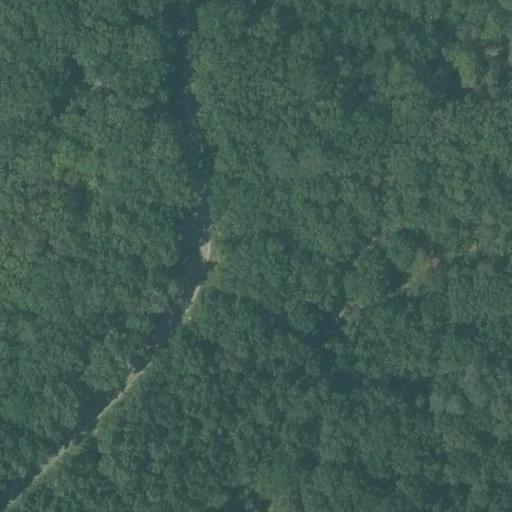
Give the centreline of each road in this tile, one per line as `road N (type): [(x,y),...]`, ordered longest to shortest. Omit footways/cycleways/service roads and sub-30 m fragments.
road 1 (unknown): [(368,115),(377,217),(339,299),(330,335),(335,359),(363,379),(400,380),(511,353)]
road 2 (unknown): [(425,511),(419,494),(370,439),(302,431),(276,385),(335,359)]
